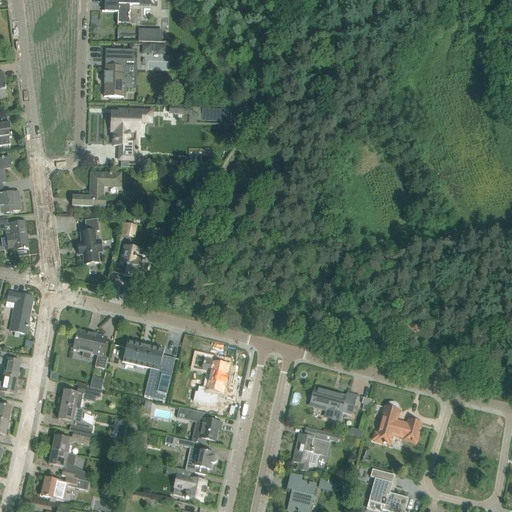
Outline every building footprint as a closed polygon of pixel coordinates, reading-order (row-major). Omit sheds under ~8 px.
[(106,0),(106,11),(102,11),(102,12),(118,12),(117,26),(118,26),(118,23),(128,24),(128,19),(129,19),(129,14),(128,14),(129,5),(138,5),(138,0),(106,0)] [(138,42),(168,43),(160,42),(160,34),(140,34),(140,42),(138,42)] [(165,46),(142,45),(142,54),(148,54),(151,52),(157,52),(159,54),(165,55),(165,46)] [(105,67),(104,87),(107,87),(107,88),(111,88),(111,97),(123,98),(124,86),(131,86),(131,79),(128,76),(129,67),(126,67),(126,63),(133,63),(134,51),(105,50),(105,62),(108,62),(108,67),(105,67)] [(179,106),(179,114),(189,115),(189,106),(179,106)] [(109,122),(109,130),(111,130),(111,133),(113,133),(113,146),(119,146),(129,147),(130,133),(140,133),(140,122),(151,123),(151,112),(125,111),(125,114),(112,113),(111,122),(109,122)] [(11,133),(9,123),(0,123),(0,139),(11,138),(11,135),(11,133)] [(0,189),(3,189),(2,183),(6,183),(3,168),(11,167),(10,165),(11,164),(12,163),(12,162),(11,160),(10,159),(9,159),(9,158),(4,159),(3,158),(1,158),(1,159),(0,159),(0,189)] [(121,188),(121,175),(90,174),(90,187),(92,187),(91,198),(72,197),(72,207),(105,208),(105,198),(103,198),(103,195),(104,195),(104,188),(121,188)] [(0,207),(3,207),(4,214),(12,213),(11,212),(21,211),(20,208),(21,208),(21,206),(20,206),(18,193),(4,194),(3,189),(0,189),(0,207)] [(96,242),(95,232),(99,232),(97,220),(85,221),(86,233),(80,234),(82,244),(78,244),(79,256),(83,255),(84,265),(99,264),(98,253),(102,253),(100,242),(96,242)] [(25,222),(10,224),(12,240),(9,240),(10,249),(15,248),(15,250),(16,252),(24,251),(24,249),(28,249),(25,222)] [(136,227),(124,224),(121,236),(130,238),(132,232),(134,233),(136,227)] [(137,277),(145,279),(149,263),(140,261),(140,264),(134,263),(135,259),(136,259),(136,257),(135,256),(137,249),(124,246),(120,265),(126,266),(124,276),(136,279),(137,277)] [(9,293),(8,298),(5,297),(4,301),(15,303),(10,332),(25,335),(33,297),(9,293)] [(73,350),(97,356),(95,368),(105,370),(112,344),(105,342),(106,338),(96,335),(96,334),(88,332),(87,334),(77,331),(73,350)] [(164,351),(127,342),(122,363),(158,372),(153,392),(153,391),(152,395),(154,396),(153,399),(165,402),(175,360),(162,357),(164,351)] [(0,364),(4,366),(2,376),(17,379),(20,363),(9,360),(10,354),(0,352),(0,364)] [(203,370),(211,371),(207,389),(205,389),(201,405),(214,407),(217,392),(222,393),(227,366),(213,363),(213,361),(205,359),(204,362),(203,365),(204,365),(203,370)] [(14,395),(17,379),(2,376),(0,385),(0,398),(1,398),(2,393),(14,395)] [(101,392),(83,388),(78,387),(77,392),(72,391),(72,393),(64,392),(61,406),(81,410),(83,401),(95,403),(96,398),(100,399),(101,392)] [(314,388),(310,404),(327,408),(325,418),(340,422),(342,412),(352,414),(353,408),(357,396),(347,394),(347,396),(346,396),(345,397),(314,388)] [(140,402),(129,402),(129,410),(140,410),(140,402)] [(3,406),(4,404),(0,403),(0,420),(9,422),(11,408),(3,406)] [(399,411),(398,411),(398,410),(398,409),(398,408),(398,407),(398,406),(397,405),(396,405),(395,404),(394,403),(393,403),(391,403),(390,403),(389,403),(389,404),(388,404),(387,405),(386,406),(386,407),(385,408),(385,407),(377,434),(375,433),(373,440),(376,441),(375,442),(389,446),(392,436),(404,439),(403,441),(416,444),(421,424),(409,421),(408,425),(394,421),(395,418),(397,418),(399,411)] [(83,410),(81,410),(61,406),(59,405),(57,414),(59,414),(58,420),(66,422),(66,424),(71,425),(70,432),(76,433),(91,436),(92,428),(81,422),(83,410)] [(191,442),(198,444),(206,445),(207,441),(215,442),(219,424),(220,424),(207,421),(208,415),(179,408),(177,419),(195,423),(191,442)] [(0,435),(6,436),(9,422),(0,420),(0,435)] [(124,422),(122,429),(135,432),(137,425),(124,422)] [(299,435),(293,463),(299,464),(298,470),(307,472),(308,467),(316,469),(320,454),(325,456),(328,443),(330,443),(330,441),(338,442),(340,437),(306,429),(304,436),(299,435)] [(89,442),(91,436),(76,433),(74,439),(63,437),(63,439),(55,437),(52,451),(68,455),(68,454),(70,447),(75,447),(76,444),(88,446),(89,442)] [(215,456),(214,456),(212,456),(213,453),(194,449),(196,444),(166,437),(165,444),(165,445),(168,444),(168,446),(171,446),(171,448),(175,448),(175,447),(175,445),(191,449),(186,472),(195,474),(206,476),(207,470),(209,470),(211,470),(213,464),(214,464),(215,464),(216,463),(217,462),(217,461),(217,460),(217,459),(217,458),(216,457),(215,456)] [(371,465),(372,459),(368,458),(370,449),(362,447),(358,463),(371,465)] [(52,451),(49,465),(57,467),(56,469),(63,470),(62,477),(66,478),(89,483),(91,476),(73,468),(76,456),(68,454),(68,455),(52,451)] [(117,467),(115,474),(125,476),(127,470),(117,467)] [(167,467),(165,474),(177,477),(178,470),(167,467)] [(177,477),(174,488),(184,490),(183,498),(186,498),(185,499),(188,500),(188,499),(202,502),(204,494),(206,494),(207,489),(205,488),(206,483),(193,480),(195,474),(186,472),(178,470),(177,477)] [(344,473),(343,480),(350,482),(352,475),(344,473)] [(313,495),(316,486),(301,483),(302,478),(291,476),(288,489),(294,491),(293,496),(292,496),(288,511),(294,511),(307,511),(311,495),(313,495)] [(64,502),(67,488),(80,491),(81,489),(87,491),(89,483),(66,478),(65,484),(45,479),(41,497),(64,502)] [(320,479),(318,489),(335,493),(338,484),(320,479)] [(390,493),(393,484),(375,479),(369,502),(384,506),(383,511),(387,511),(404,511),(408,499),(390,493)]
